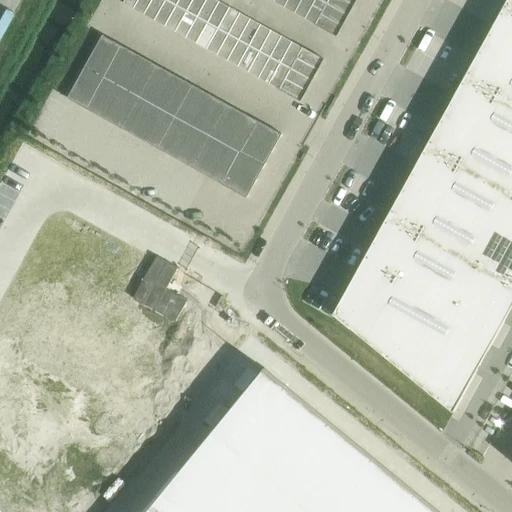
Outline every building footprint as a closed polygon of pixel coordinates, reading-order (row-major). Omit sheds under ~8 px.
[(124,0),(123,4),(133,9),(138,0),(124,0)] [(138,0),(133,9),(144,15),(152,0),(138,0)] [(165,0),(152,0),(144,15),(154,21),(166,0),(165,0)] [(166,0),(154,21),(165,27),(176,6),(166,0)] [(179,0),(176,6),(187,12),(192,0),(179,0)] [(192,0),(187,12),(197,17),(206,0),(192,0)] [(215,0),(206,0),(197,17),(207,23),(219,2),(215,0)] [(288,0),(284,8),(295,13),(301,0),(288,0)] [(301,0),(295,13),(305,19),(315,0),(301,0)] [(319,0),(315,0),(305,19),(315,25),(321,15),(327,4),(319,0)] [(344,0),(329,0),(327,4),(348,16),(353,5),(344,0)] [(219,2),(207,23),(218,29),(229,8),(219,2)] [(327,4),(321,15),(342,26),(348,16),(327,4)] [(176,6),(165,27),(175,32),(187,12),(176,6)] [(229,8),(218,29),(228,34),(240,13),(229,8)] [(511,12),(504,8),(484,43),(511,58),(511,12)] [(187,12),(175,32),(185,38),(197,17),(187,12)] [(240,13),(228,34),(239,40),(250,19),(240,13)] [(321,15),(315,25),(336,36),(342,26),(321,15)] [(197,17),(185,38),(196,44),(207,23),(197,17)] [(250,19),(239,40),(249,46),(261,25),(250,19)] [(207,23),(196,44),(206,49),(218,29),(207,23)] [(261,25),(249,46),(259,52),(271,31),(261,25)] [(218,29),(206,49),(217,55),(228,34),(218,29)] [(271,31),(259,52),(270,57),(281,37),(271,31)] [(228,34),(217,55),(227,61),(239,40),(228,34)] [(103,36),(85,67),(97,73),(114,42),(103,36)] [(281,37),(270,57),(280,63),(292,42),(281,37)] [(239,40),(227,61),(238,67),(249,46),(239,40)] [(114,42),(97,73),(108,79),(125,48),(114,42)] [(292,42),(280,63),(291,69),(296,59),(302,48),(292,42)] [(511,58),(484,43),(465,78),(511,104),(511,58)] [(249,46),(238,67),(248,72),(259,52),(249,46)] [(125,48),(108,79),(119,85),(136,54),(125,48)] [(302,48),(296,59),(302,61),(308,51),(302,48)] [(308,51),(302,61),(317,70),(323,60),(308,51)] [(259,52),(248,72),(258,78),(270,57),(259,52)] [(136,54),(119,85),(131,92),(148,61),(136,54)] [(270,57),(258,78),(269,84),(280,63),(270,57)] [(296,59),(291,69),(312,80),(317,70),(302,61),(296,59)] [(148,61),(131,92),(142,98),(159,67),(148,61)] [(280,63),(269,84),(279,90),(285,79),(291,69),(280,63)] [(85,67),(68,99),(79,105),(97,73),(85,67)] [(159,67),(142,98),(153,104),(170,73),(159,67)] [(291,69),(285,79),(306,91),(312,80),(291,69)] [(97,73),(79,105),(90,111),(108,79),(97,73)] [(170,73),(153,104),(164,110),(182,79),(170,73)] [(511,104),(465,78),(445,113),(511,149),(511,104)] [(108,79),(90,111),(101,118),(119,85),(108,79)] [(182,79),(164,110),(176,117),(193,86),(182,79)] [(285,79),(279,90),(300,101),(306,91),(285,79)] [(119,85),(101,118),(113,124),(131,92),(119,85)] [(193,86),(176,117),(187,123),(204,92),(193,86)] [(131,92),(113,124),(124,130),(142,98),(131,92)] [(204,92),(187,123),(198,129),(216,98),(204,92)] [(142,98),(124,130),(135,136),(153,104),(142,98)] [(216,98),(198,129),(210,135),(227,104),(216,98)] [(153,104),(135,136),(147,143),(164,110),(153,104)] [(227,104),(210,135),(221,142),(238,111),(227,104)] [(164,110),(147,143),(158,149),(176,117),(164,110)] [(238,111),(221,142),(232,148),(241,133),(250,117),(238,111)] [(511,149),(445,113),(426,148),(511,195),(511,149)] [(176,117),(158,149),(169,155),(187,123),(176,117)] [(250,117),(241,133),(273,151),(282,135),(250,117)] [(187,123),(169,155),(181,161),(198,129),(187,123)] [(198,129),(181,161),(192,168),(210,135),(198,129)] [(241,133),(232,148),(265,166),(273,151),(241,133)] [(210,135),(192,168),(203,174),(221,142),(210,135)] [(221,142),(203,174),(215,180),(223,164),(232,148),(221,142)] [(232,148),(223,164),(255,182),(265,166),(232,148)] [(511,195),(426,148),(407,183),(501,235),(511,216),(511,195)] [(223,164),(215,180),(247,198),(255,182),(223,164)] [(407,183),(387,218),(482,270),(501,235),(407,183)] [(511,216),(501,235),(511,241),(511,216)] [(387,218),(368,253),(463,305),(482,270),(387,218)] [(511,241),(501,235),(482,270),(511,287),(511,241)] [(368,253),(334,314),(454,412),(501,327),(463,305),(368,253)] [(511,287),(482,270),(463,305),(501,327),(511,307),(511,287)] [(443,511),(264,364),(143,511),(443,511)]
